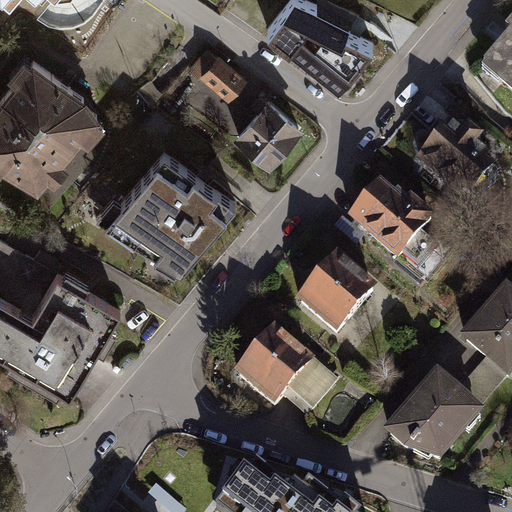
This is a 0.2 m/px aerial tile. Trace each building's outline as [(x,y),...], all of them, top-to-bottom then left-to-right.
[(85,0),(32,0),(69,25),(85,0)] [(285,0),(265,27),(334,81),(366,41),(285,0)] [(505,35),(480,65),(511,92),(511,15),(499,31),(505,35)] [(201,74),(214,59),(203,49),(187,68),(199,78),(202,75),(201,74)] [(201,74),(202,75),(225,94),(238,79),(215,58),(214,59),(201,74)] [(0,164),(31,183),(21,195),(43,207),(91,151),(74,137),(93,114),(75,102),(80,96),(64,84),(29,60),(0,95),(0,164)] [(264,101),(235,136),(265,162),(295,127),(264,101)] [(446,127),(417,161),(453,192),(457,188),(467,196),(488,171),(479,163),(483,158),(471,148),(477,141),(464,130),(459,137),(446,127)] [(120,204),(104,223),(156,253),(158,250),(179,263),(232,201),(160,151),(117,202),(120,204)] [(376,187),(348,219),(394,258),(398,253),(414,266),(432,244),(417,231),(427,219),(394,191),(388,198),(376,187)] [(53,272),(0,241),(0,299),(28,315),(53,272)] [(332,260),(296,301),(333,333),(369,291),(332,260)] [(0,357),(65,396),(88,357),(116,309),(53,272),(28,315),(0,299),(0,357)] [(484,316),(462,341),(486,361),(503,376),(504,377),(511,367),(511,303),(502,295),(484,316)] [(279,396),(307,363),(271,332),(254,351),(234,374),(271,406),(279,396)] [(307,363),(279,396),(303,416),(333,382),(309,361),(307,363)] [(503,376),(486,361),(470,380),(487,394),(503,376)] [(487,394),(470,380),(453,398),(471,413),(487,394)] [(411,406),(386,434),(403,448),(435,459),(473,415),(471,413),(453,398),(433,381),(411,406)] [(356,511),(345,503),(341,508),(328,498),(322,506),(296,485),(291,492),(275,479),(267,489),(240,468),(226,486),(231,489),(222,502),(234,511),(356,511)]
